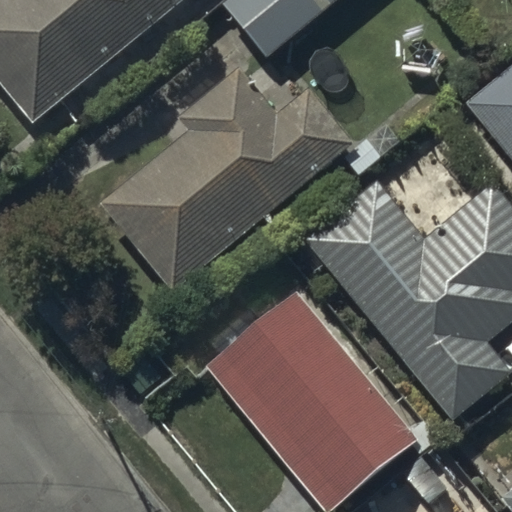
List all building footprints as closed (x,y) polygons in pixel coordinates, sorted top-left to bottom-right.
[(0,0),(0,86),(31,123),(177,0),(0,0)] [(265,58),(334,0),(221,0),(218,3),(265,58)] [(511,166),(511,65),(462,104),(511,166)] [(170,292),(350,142),(304,88),(273,114),(234,68),(176,117),(186,129),(97,204),(170,292)] [(375,183),(304,241),(449,419),(509,370),(484,340),(511,317),(511,209),(490,183),(421,239),(375,183)] [(325,511),(413,444),(295,292),(203,363),(318,511),(325,511)] [(511,511),(511,486),(499,496),(511,511)]
